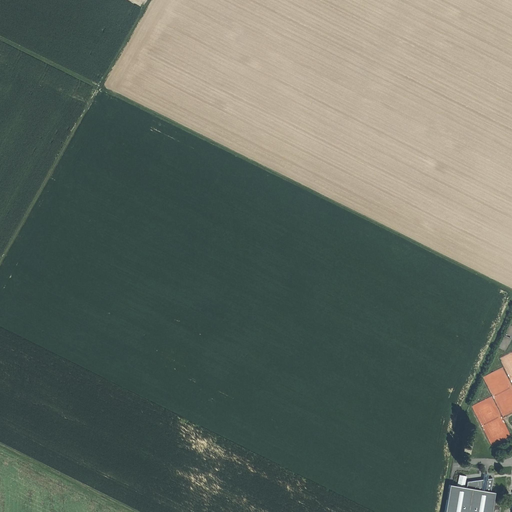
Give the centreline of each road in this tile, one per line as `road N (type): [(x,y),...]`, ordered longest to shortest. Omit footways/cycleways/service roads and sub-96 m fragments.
road 1 (track): [(511,290),(99,86)]
road 2 (track): [(511,299),(458,414),(441,511)]
road 3 (track): [(99,86),(0,263)]
road 4 (track): [(0,440),(136,511)]
